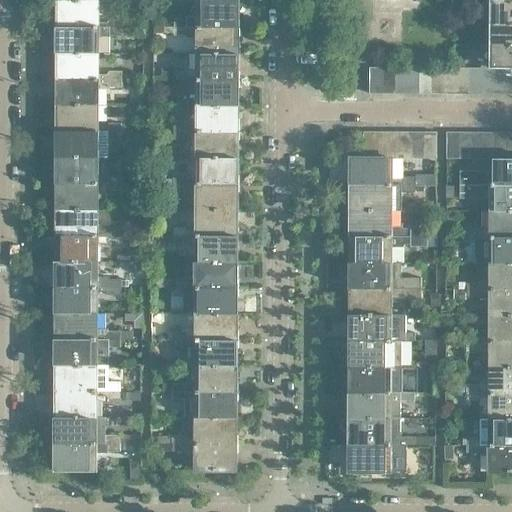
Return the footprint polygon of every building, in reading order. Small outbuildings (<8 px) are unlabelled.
[(99,23),(99,1),(95,1),(83,1),(71,1),(59,1),(59,27),(123,28),(123,19),(110,19),(108,23),(99,23)] [(239,28),(239,1),(227,1),(214,1),(202,1),(199,1),(199,24),(190,24),(188,20),(175,20),(175,28),(239,28)] [(511,23),(511,1),(495,1),(495,23),(511,23)] [(511,45),(511,23),(495,23),(491,23),(491,45),(511,45)] [(99,53),(99,32),(108,32),(110,35),(123,36),(123,28),(59,27),(59,53),(99,53)] [(239,54),(239,28),(175,28),(175,36),(188,36),(188,38),(199,38),(199,54),(239,54)] [(511,45),(491,45),(490,68),(495,68),(508,68),(511,68),(511,45)] [(98,75),(99,53),(59,53),(59,79),(122,79),(122,71),(110,71),(108,75),(98,75)] [(238,80),(239,54),(199,54),(199,70),(187,70),(187,72),(175,72),(175,80),(238,80)] [(383,94),(383,68),(370,68),(370,94),(383,94)] [(395,94),(395,68),(383,68),(383,94),(395,94)] [(408,94),(408,68),(395,68),(395,94),(408,94)] [(420,94),(420,68),(408,68),(408,94),(420,94)] [(433,94),(433,68),(420,68),(420,94),(433,94)] [(445,94),(445,68),(433,68),(433,94),(445,94)] [(458,94),(458,68),(445,68),(445,94),(458,94)] [(470,94),(470,68),(458,68),(458,94),(470,94)] [(483,94),(483,68),(470,68),(470,94),(483,94)] [(495,68),(490,68),(483,68),(483,94),(495,94),(495,68)] [(508,94),(508,68),(495,68),(495,94),(508,94)] [(98,105),(98,84),(108,84),(110,87),(122,88),(122,79),(59,79),(58,105),(98,105)] [(238,106),(238,80),(175,80),(175,88),(187,88),(187,90),(199,90),(198,106),(238,106)] [(98,127),(98,105),(58,105),(58,131),(122,132),(122,124),(109,123),(107,127),(98,127)] [(238,132),(238,106),(198,106),(198,128),(189,128),(187,124),(174,124),(174,132),(238,132)] [(98,157),(98,136),(107,136),(109,139),(122,139),(122,132),(58,131),(58,157),(98,157)] [(238,158),(238,132),(174,132),(174,140),(187,140),(189,136),(198,136),(198,158),(238,158)] [(376,158),(377,132),(364,132),(364,158),(376,158)] [(388,158),(389,132),(377,132),(376,158),(388,158)] [(400,158),(401,132),(389,132),(388,158),(392,158),(400,158)] [(412,158),(413,132),(401,132),(400,158),(412,158)] [(424,158),(425,132),(413,132),(412,158),(424,158)] [(437,159),(437,132),(425,132),(424,158),(437,159)] [(459,159),(460,132),(447,132),(447,159),(459,159)] [(471,159),(471,132),(460,132),(459,159),(471,159)] [(483,159),(483,132),(471,132),(471,159),(483,159)] [(495,158),(495,132),(483,132),(483,159),(492,159),(492,158),(495,158)] [(507,158),(507,132),(495,132),(495,158),(507,158)] [(98,179),(98,157),(58,157),(58,183),(122,183),(122,175),(109,175),(107,179),(98,179)] [(238,184),(238,158),(198,158),(198,180),(189,180),(187,176),(174,176),(174,184),(238,184)] [(392,180),(392,158),(388,158),(376,158),(364,158),(352,158),(352,184),(416,185),(416,177),(403,176),(401,180),(392,180)] [(511,184),(511,158),(507,158),(495,158),(492,158),(492,159),(492,180),(483,180),(481,177),(468,177),(468,185),(511,184)] [(98,209),(98,193),(109,193),(109,191),(122,192),(122,183),(58,183),(58,209),(98,209)] [(238,210),(238,184),(174,184),(174,192),(187,192),(189,188),(198,188),(198,210),(238,210)] [(392,210),(392,189),(401,189),(403,192),(416,193),(416,185),(352,184),(352,210),(392,210)] [(511,210),(511,184),(468,185),(468,193),(481,193),(483,189),(492,189),(492,211),(511,210)] [(98,231),(98,209),(58,209),(58,235),(122,235),(122,228),(109,227),(107,231),(98,231)] [(238,236),(238,210),(198,210),(198,232),(189,232),(187,228),(174,228),(174,236),(238,236)] [(392,227),(392,211),(352,210),(352,236),(428,237),(428,227),(411,227),(411,228),(404,228),(404,227),(392,227)] [(511,236),(511,210),(492,211),(492,227),(481,227),(481,229),(468,229),(468,237),(511,236)] [(97,261),(98,240),(107,240),(109,243),(122,243),(122,235),(58,235),(58,261),(97,261)] [(238,262),(238,236),(174,236),(174,244),(187,244),(189,240),(198,240),(198,262),(238,262)] [(352,262),(392,262),(392,248),(405,248),(405,245),(411,245),(411,247),(428,247),(428,237),(352,236),(352,262)] [(511,262),(511,236),(468,237),(468,245),(481,245),(483,241),(492,241),(492,263),(511,262)] [(97,283),(97,261),(58,261),(57,287),(121,288),(142,288),(142,279),(109,279),(107,283),(97,283)] [(237,288),(238,262),(198,262),(198,278),(186,278),(186,280),(157,280),(157,288),(174,288),(237,288)] [(392,284),(392,262),(352,262),(352,288),(416,289),(416,281),(403,281),(401,284),(392,284)] [(511,288),(511,262),(492,263),(492,284),(482,284),(480,281),(468,281),(468,289),(511,288)] [(97,313),(97,292),(107,292),(109,295),(121,295),(121,288),(57,287),(57,313),(97,313)] [(237,314),(237,288),(174,288),(174,296),(186,296),(188,292),(198,292),(197,314),(237,314)] [(391,314),(392,299),(421,299),(422,289),(416,289),(352,288),(351,314),(391,314)] [(511,314),(511,288),(468,289),(467,297),(480,297),(480,299),(491,299),(491,315),(511,314)] [(97,329),(97,313),(57,313),(57,339),(121,339),(132,340),(132,332),(108,331),(108,329),(97,329)] [(237,340),(237,314),(197,314),(197,329),(186,329),(186,332),(173,332),(173,340),(237,340)] [(391,336),(391,314),(351,314),(351,340),(401,340),(415,341),(415,333),(403,332),(401,336),(391,336)] [(511,340),(511,314),(491,315),(491,336),(482,336),(480,333),(467,333),(467,341),(511,340)] [(97,365),(97,349),(108,349),(108,347),(121,348),(121,339),(57,339),(57,365),(97,365)] [(237,366),(237,340),(173,340),(173,348),(186,348),(188,344),(197,344),(197,366),(237,366)] [(351,366),(391,366),(401,366),(401,340),(351,340),(351,366)] [(511,366),(511,340),(467,341),(467,352),(480,352),(480,351),(491,351),(491,367),(511,366)] [(436,355),(436,341),(428,341),(427,355),(436,355)] [(97,387),(97,365),(57,365),(57,391),(121,391),(121,384),(108,383),(106,387),(97,387)] [(237,392),(237,366),(197,366),(197,382),(186,382),(186,384),(173,384),(173,392),(237,392)] [(391,382),(391,366),(351,366),(351,392),(415,393),(415,383),(391,382)] [(511,392),(511,366),(491,367),(491,388),(482,388),(480,385),(467,385),(467,393),(511,392)] [(97,417),(97,401),(108,401),(108,399),(121,399),(121,391),(57,391),(57,417),(97,417)] [(237,418),(237,392),(173,392),(173,400),(186,400),(188,396),(197,396),(197,418),(237,418)] [(391,418),(391,397),(400,397),(402,400),(415,401),(415,393),(351,392),(351,418),(391,418)] [(511,418),(511,392),(467,393),(467,401),(480,401),(482,397),(491,397),(491,419),(511,418)] [(97,439),(97,417),(57,417),(57,443),(136,444),(136,436),(108,435),(106,439),(97,439)] [(237,444),(237,418),(197,418),(197,440),(188,440),(186,436),(164,436),(164,444),(237,444)] [(391,434),(391,418),(351,418),(351,444),(415,445),(426,445),(426,437),(402,436),(402,434),(391,434)] [(511,444),(511,418),(491,419),(491,440),(482,440),(480,437),(467,437),(467,445),(511,444)] [(97,470),(97,453),(108,453),(108,451),(136,452),(136,444),(57,443),(57,470),(97,470)] [(237,470),(237,444),(164,444),(164,452),(186,452),(186,454),(197,454),(197,470),(237,470)] [(391,471),(391,449),(400,449),(402,452),(415,453),(415,445),(351,444),(351,471),(391,471)] [(511,471),(511,444),(467,445),(467,453),(480,453),(480,455),(491,455),(491,472),(511,471)]
